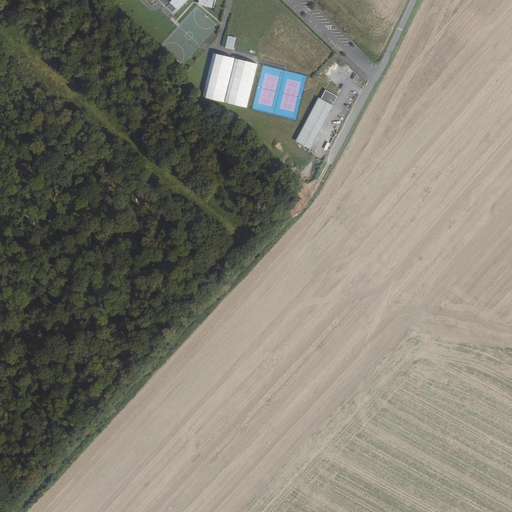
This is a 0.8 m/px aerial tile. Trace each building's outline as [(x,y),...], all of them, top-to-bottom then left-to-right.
[(214,8),(216,0),(215,0),(149,0),(152,2),(154,0),(173,0),(171,2),(167,7),(172,13),(177,7),(179,9),(187,0),(200,0),(199,4),(214,8)] [(173,15),(179,9),(177,7),(172,13),(167,7),(171,2),(169,0),(157,0),(161,3),(166,8),(173,15)] [(228,36),(225,48),(232,50),(235,37),(228,36)] [(235,58),(213,53),(202,96),(224,102),(235,58)] [(257,64),(235,58),(224,102),(246,108),(257,64)] [(296,141),(310,148),(333,106),(331,105),(333,102),(334,103),(338,96),(325,90),(320,99),(319,98),(296,141)]
